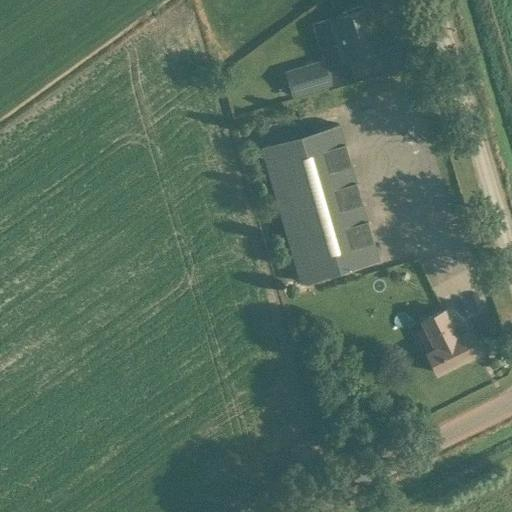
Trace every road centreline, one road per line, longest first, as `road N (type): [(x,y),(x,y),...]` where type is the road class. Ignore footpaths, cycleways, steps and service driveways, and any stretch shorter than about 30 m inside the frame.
road 1 (unclassified): [(511,255),(436,0)]
road 2 (tertiary): [(301,511),(511,400)]
